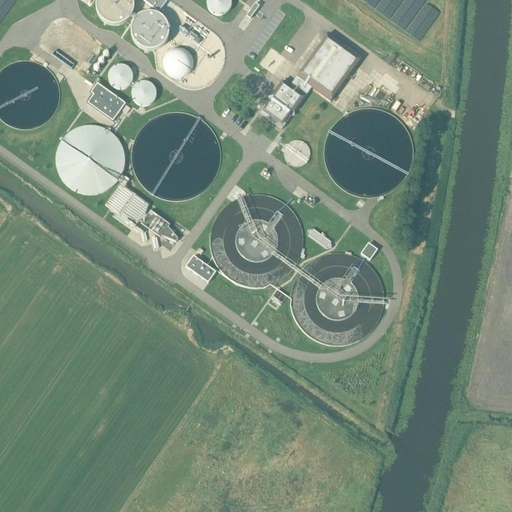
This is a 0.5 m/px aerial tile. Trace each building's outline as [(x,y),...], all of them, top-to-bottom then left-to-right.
[(132,19),(133,16),(134,13),(134,11),(134,8),(134,5),(133,2),(131,0),(97,0),(97,1),(96,4),(95,7),(95,10),(96,12),(96,15),(97,18),(99,20),(100,22),(102,24),(105,26),(107,27),(110,28),(113,29),(116,29),(118,28),(121,28),(124,27),(126,25),(128,23),(130,21),(132,19)] [(167,0),(140,0),(159,13),(168,0),(167,0)] [(230,11),(231,9),(231,8),(231,6),(231,4),(231,2),(231,0),(230,0),(207,0),(207,2),(207,3),(206,5),(207,7),(207,9),(208,10),(209,12),(210,13),(211,15),(212,16),(214,17),(216,17),(218,18),(220,18),(221,17),(223,17),(225,16),(226,15),(228,14),(229,13),(230,11)] [(377,0),(382,5),(374,12),(420,42),(439,13),(425,4),(427,0),(377,0)] [(255,4),(246,17),(250,20),(259,7),(255,4)] [(345,26),(353,17),(336,4),(329,13),(345,26)] [(167,44),(169,41),(169,38),(170,36),(170,33),(169,30),(169,27),(167,25),(166,22),(164,20),(162,19),(159,17),(157,16),(154,15),(151,15),(148,15),(145,16),(143,17),(140,18),(138,20),(136,22),(134,24),(133,26),(132,29),(131,32),(131,34),(131,37),(132,40),(133,43),(134,45),(136,47),(138,49),(141,51),(143,52),(146,53),(149,54),(151,54),(154,53),(157,53),(159,51),(162,50),(164,48),(166,46),(167,44)] [(181,27),(179,31),(198,45),(201,41),(189,33),(181,27)] [(351,50),(337,40),(329,34),(296,78),(297,79),(291,88),(283,82),(272,97),(274,99),(271,103),(269,101),(259,114),(282,131),(291,118),(295,118),(294,114),(311,90),(319,95),(331,103),(363,59),(351,50)] [(191,72),(192,70),(193,68),(193,65),(193,63),(193,61),(192,59),(191,57),(190,55),(188,53),(187,52),(185,51),(183,50),(180,49),(178,49),(176,49),(174,50),(172,50),(170,51),(168,53),(166,54),(165,56),(164,58),(163,60),(162,62),(162,65),(162,67),(163,69),(164,71),(165,73),(166,75),(168,76),(170,78),(172,79),(174,79),(176,80),(178,80),(181,80),(183,79),(185,78),(187,77),(189,76),(190,74),(191,72)] [(131,84),(132,82),(133,80),(133,79),(133,77),(133,75),(132,73),(131,71),(130,70),(129,68),(127,67),(126,66),(124,65),(122,65),(120,65),(118,65),(116,66),(114,66),(113,67),(111,69),(110,70),(109,72),(108,73),(108,75),(107,77),(107,79),(108,81),(108,83),(109,84),(110,86),(112,87),(113,89),(115,90),(117,90),(119,91),(120,91),(122,91),(124,90),(126,89),(128,88),(129,87),(130,86),(131,84)] [(155,101),(156,100),(156,98),(156,96),(156,95),(156,94),(156,92),(155,90),(155,88),(153,87),(152,85),(151,84),(149,84),(147,83),(145,82),(143,82),(141,82),(140,83),(138,84),(136,85),(135,86),(133,87),(132,89),(131,91),(131,92),(131,94),(131,96),(131,98),(132,100),(133,102),(134,103),(135,105),(137,106),(138,107),(140,107),(142,108),(144,108),(146,108),(148,107),(149,107),(151,106),(153,104),(154,103),(155,101)] [(94,96),(88,104),(113,122),(126,105),(97,85),(91,94),(94,96)] [(121,177),(123,172),(125,168),(125,162),(125,159),(125,157),(124,152),(123,147),(120,143),(117,139),(114,135),(110,132),(106,130),(100,128),(95,126),(90,126),(85,127),(80,128),(76,130),(71,133),(67,136),(64,140),(61,144),(59,149),(57,154),(57,159),(57,164),(58,169),(59,174),(62,178),(64,182),(68,186),(72,189),(77,192),(82,194),(87,195),(92,195),(97,194),(102,193),(107,191),(111,189),(115,185),(118,181),(121,177)] [(313,231),(307,232),(308,237),(326,250),(332,249),(331,243),(326,240),(313,231)] [(369,244),(361,255),(370,261),(377,251),(369,244)] [(192,260),(186,268),(208,284),(213,277),(216,273),(201,262),(194,257),(192,260)]
